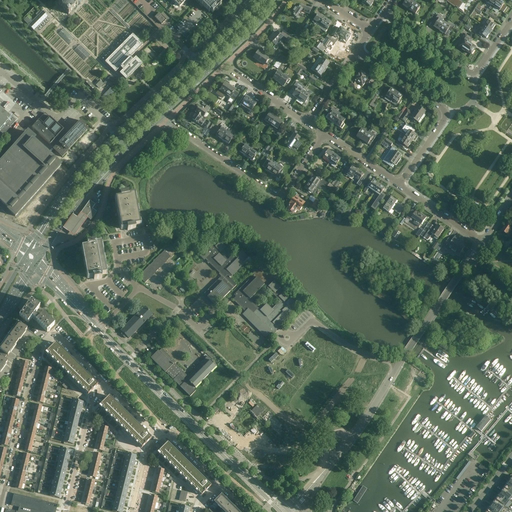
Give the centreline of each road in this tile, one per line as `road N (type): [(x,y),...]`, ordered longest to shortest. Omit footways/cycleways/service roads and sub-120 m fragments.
road 1 (unclassified): [(287,511),(353,435),(482,241)]
road 2 (tertiary): [(285,511),(98,331)]
road 3 (residential): [(161,116),(279,197),(322,133)]
road 4 (secondary): [(256,0),(114,135)]
road 5 (residential): [(397,185),(445,113),(357,50)]
road 6 (secondary): [(161,116),(276,0)]
road 7 (residential): [(5,487),(38,348),(50,336)]
road 8 (secondary): [(114,135),(73,178),(26,252)]
road 9 (secondary): [(35,262),(127,149)]
road 10 (residential): [(64,511),(91,406),(109,388)]
road 11 (residential): [(197,330),(139,289),(98,331)]
